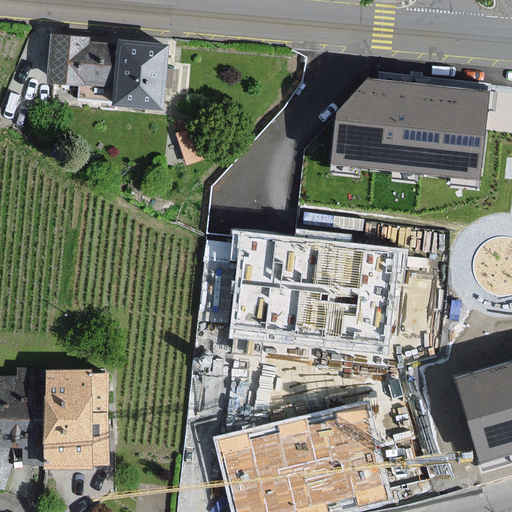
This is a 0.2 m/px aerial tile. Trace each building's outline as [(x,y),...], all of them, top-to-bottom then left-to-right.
[(170,46),(164,45),(119,41),(119,45),(89,42),(89,39),(54,36),(50,82),(81,84),(79,98),(115,101),(115,104),(163,108),(164,88),(169,88),(171,70),(168,69),(170,46)] [(334,161),(477,176),(487,95),(371,83),(339,114),(334,161)] [(399,252),(242,234),(231,330),(314,340),(388,348),(399,252)] [(511,364),(462,378),(484,457),(511,449),(511,364)] [(7,464),(11,446),(24,447),(24,463),(46,464),(47,370),(19,370),(19,376),(1,376),(1,389),(0,388),(0,487),(3,488),(11,464),(7,464)] [(92,371),(47,370),(46,464),(46,468),(94,468),(94,464),(101,464),(110,464),(111,376),(92,375),(92,371)] [(367,404),(218,439),(235,511),(336,511),(390,499),(367,404)]
